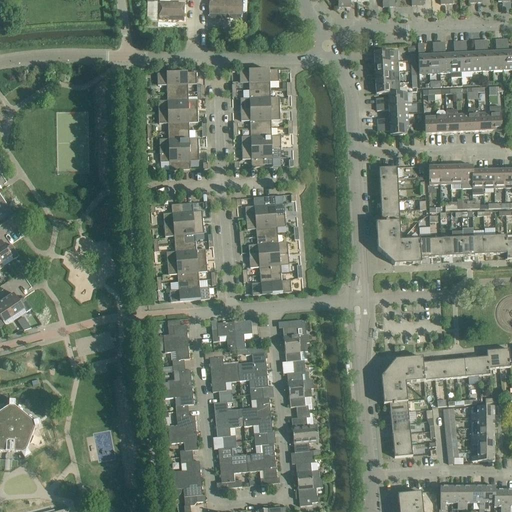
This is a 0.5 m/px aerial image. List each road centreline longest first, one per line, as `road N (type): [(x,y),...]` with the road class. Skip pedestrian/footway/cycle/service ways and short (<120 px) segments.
road 1 (residential): [(195,313),(212,505),(288,500),(270,306)]
road 2 (residential): [(329,44),(365,28),(511,22)]
road 3 (unclassified): [(372,476),(363,298)]
road 4 (residential): [(359,149),(511,151)]
road 5 (unclassified): [(363,298),(359,149)]
road 6 (unclassified): [(193,57),(307,59),(329,44)]
road 7 (residential): [(372,476),(511,471)]
road 8 (residential): [(231,310),(222,183)]
road 9 (residential): [(0,62),(127,56)]
